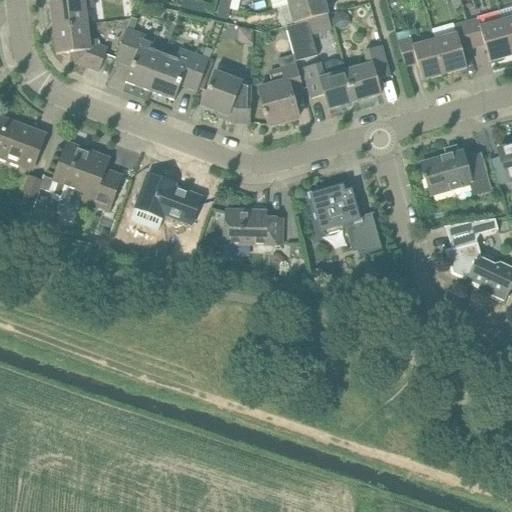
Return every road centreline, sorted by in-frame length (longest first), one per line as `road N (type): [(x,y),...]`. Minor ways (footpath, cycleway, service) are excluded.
road 1 (track): [(0,324),(511,497)]
road 2 (unclassified): [(378,133),(271,162),(229,160),(39,82),(21,51),(15,0)]
road 3 (residential): [(378,133),(431,298),(511,338)]
road 4 (unclassified): [(511,95),(378,133)]
